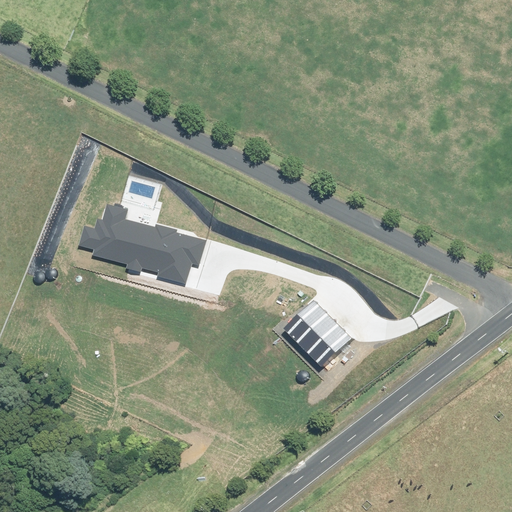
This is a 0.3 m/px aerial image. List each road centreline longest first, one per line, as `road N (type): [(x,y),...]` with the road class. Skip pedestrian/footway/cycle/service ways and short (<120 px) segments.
road 1 (residential): [(511,301),(0,39)]
road 2 (tertiary): [(511,314),(258,511)]
